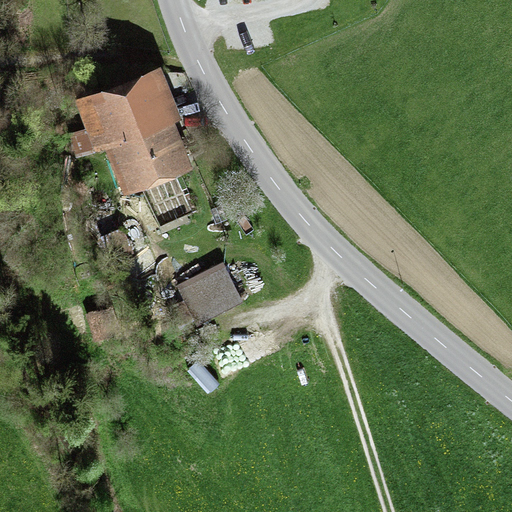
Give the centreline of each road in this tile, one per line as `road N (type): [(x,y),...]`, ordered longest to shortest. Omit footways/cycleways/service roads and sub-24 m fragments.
road 1 (tertiary): [(174,0),(221,104),(294,207),(358,273),(511,400)]
road 2 (track): [(337,253),(325,273),(323,303),(389,511)]
road 3 (track): [(0,59),(197,59)]
